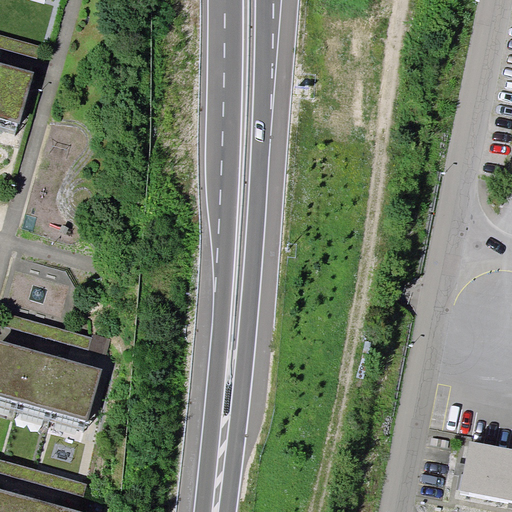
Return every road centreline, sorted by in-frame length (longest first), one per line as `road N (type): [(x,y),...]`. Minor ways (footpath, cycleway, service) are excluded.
road 1 (trunk): [(220,511),(249,318),(266,0)]
road 2 (trunk): [(232,0),(209,511)]
road 3 (residential): [(399,511),(459,233)]
road 4 (residential): [(459,233),(497,0)]
